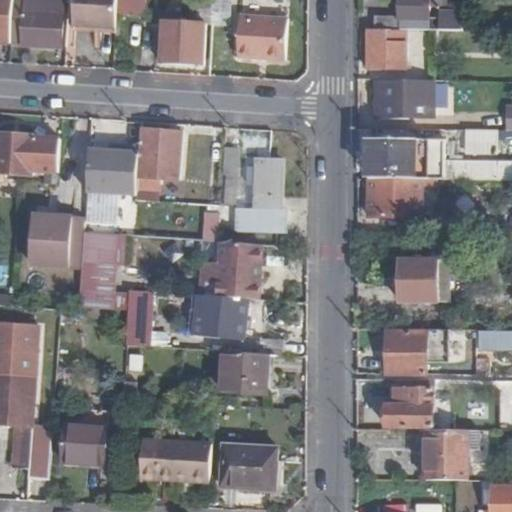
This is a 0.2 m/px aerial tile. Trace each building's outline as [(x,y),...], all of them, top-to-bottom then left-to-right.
[(0,0),(0,42),(11,43),(14,0),(0,0)] [(14,0),(11,43),(11,44),(61,46),(63,0),(14,0)] [(77,0),(76,24),(118,28),(119,15),(119,0),(77,0)] [(119,0),(119,15),(143,17),(144,0),(119,0)] [(214,0),(214,14),(213,25),(232,26),(232,22),(231,21),(232,0),(214,0)] [(377,30),(406,31),(436,31),(436,19),(431,19),(431,8),(440,8),(440,0),(400,0),(400,16),(378,16),(377,30)] [(167,9),(167,22),(181,23),(182,9),(167,9)] [(464,30),(463,10),(440,10),(440,30),(464,30)] [(203,57),(211,58),(213,25),(214,14),(193,13),(193,24),(181,23),(167,22),(165,63),(202,64),(203,57)] [(287,58),(290,19),(244,15),(242,55),(287,58)] [(377,30),(370,30),(369,69),(405,69),(406,31),(377,30)] [(437,80),(381,80),(381,118),(416,119),(416,114),(438,114),(437,80)] [(497,131),(470,130),(470,152),(496,151),(497,131)] [(179,180),(181,134),(147,132),(144,156),(142,177),(179,180)] [(0,171),(59,175),(61,140),(0,135),(0,171)] [(373,141),(372,179),(423,180),(511,180),(511,161),(445,160),(445,142),(373,141)] [(144,156),(92,150),(88,191),(140,197),(142,177),(144,156)] [(237,206),(240,162),(230,161),(228,206),(237,206)] [(283,211),(284,162),(258,162),(258,171),(258,185),(258,211),(238,211),(237,230),(288,232),(289,212),(283,211)] [(258,171),(250,171),(250,185),(258,185),(258,171)] [(423,180),(372,179),(372,209),(389,209),(390,217),(423,217),(423,180)] [(182,199),(183,184),(167,183),(166,199),(182,199)] [(97,213),(122,213),(121,196),(97,196),(97,213)] [(206,212),(205,240),(222,241),(224,213),(206,212)] [(86,235),(86,227),(39,224),(35,264),(84,267),(84,266),(84,264),(86,235)] [(96,265),(97,250),(126,252),(127,237),(123,237),(86,235),(84,264),(96,265)] [(205,294),(262,297),(264,246),(225,243),(223,264),(206,263),(205,294)] [(477,294),(477,279),(452,279),(452,261),(405,262),(406,302),(458,302),(477,294)] [(84,266),(84,267),(81,311),(112,313),(114,268),(84,266)] [(0,284),(20,285),(21,271),(0,269),(0,284)] [(250,322),(252,301),(212,299),(210,337),(249,339),(250,328),(250,322)] [(135,316),(133,346),(146,346),(148,316),(135,316)] [(17,468),(32,469),(35,426),(41,330),(0,328),(0,423),(19,425),(17,468)] [(428,363),(428,333),(390,333),(390,350),(390,356),(391,374),(428,374),(428,363)] [(450,333),(428,333),(428,363),(450,363),(450,333)] [(275,354),(291,355),(292,340),(264,339),(264,347),(247,347),(247,353),(270,354),(275,354)] [(270,354),(247,353),(227,351),(225,392),(268,395),(269,377),(270,354)] [(438,381),(421,381),(421,389),(412,389),(412,407),(399,407),(392,407),(392,411),(387,411),(387,424),(391,423),(391,427),(438,427),(438,381)] [(138,401),(138,382),(127,382),(126,400),(138,401)] [(412,407),(412,389),(399,389),(399,407),(412,407)] [(106,465),(109,417),(72,414),(68,462),(106,465)] [(32,469),(31,479),(52,480),(56,427),(35,426),(32,469)] [(429,430),(428,480),(470,481),(470,450),(471,431),(429,430)] [(482,431),(471,431),(470,450),(481,450),(482,431)] [(180,480),(213,482),(215,444),(147,442),(144,478),(180,480)] [(277,490),(279,449),(229,447),(227,487),(277,490)] [(68,462),(67,467),(106,470),(106,465),(68,462)] [(496,511),(511,511),(511,487),(496,487),(496,511)]
